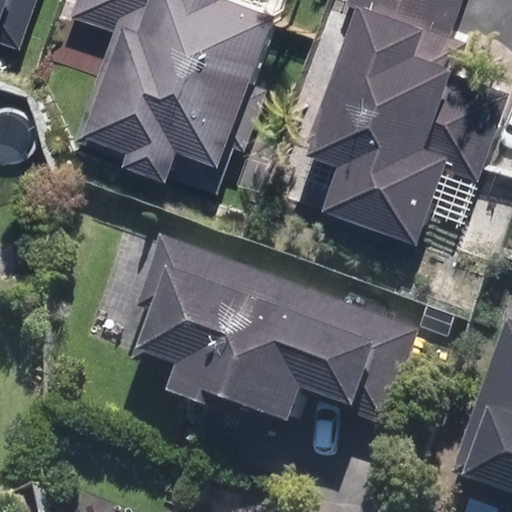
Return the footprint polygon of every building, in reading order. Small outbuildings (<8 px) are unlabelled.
[(0,0),(0,24),(30,35),(42,0),(0,0)] [(148,139),(143,153),(193,171),(204,140),(244,154),(299,0),(89,0),(88,6),(125,19),(84,132),(102,139),(107,125),(148,139)] [(511,93),(469,78),(480,47),(455,38),(469,0),(371,0),(379,3),(329,138),(362,150),(344,198),(442,234),(470,160),(486,166),(511,97),(511,93)] [(431,327),(179,229),(152,300),(166,305),(150,345),(200,365),(192,385),(242,405),(245,398),(320,427),(331,398),(394,423),(431,327)] [(468,511),(511,511),(511,342),(464,472),(481,478),(468,511)]
